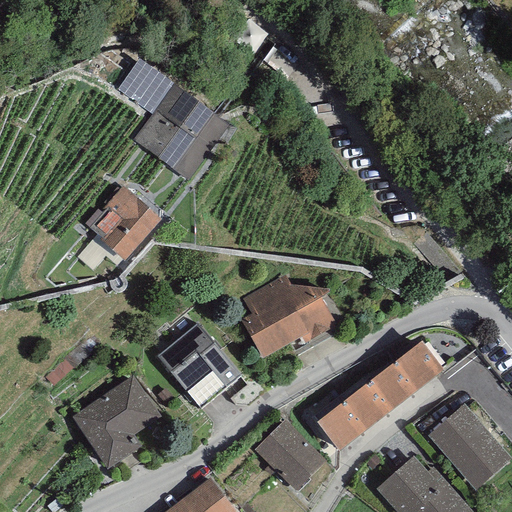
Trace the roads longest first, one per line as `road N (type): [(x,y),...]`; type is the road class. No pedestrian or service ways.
road 1 (unclassified): [(511,331),(467,306),(424,315),(282,391),(195,459),(78,511)]
road 2 (residential): [(511,420),(483,387),(456,377),(368,443),(318,511)]
